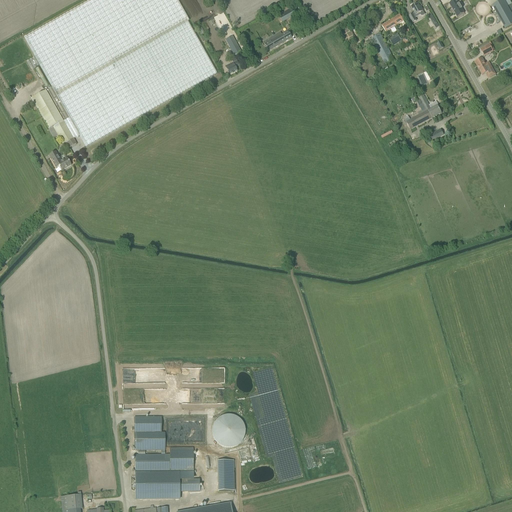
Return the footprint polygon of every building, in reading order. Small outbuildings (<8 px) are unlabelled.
[(53,127),(63,145),(73,139),(79,136),(86,148),(217,74),(187,22),(189,21),(176,0),(91,0),(24,38),(35,58),(26,62),(31,70),(39,66),(51,87),(31,99),(49,130),(53,127)] [(456,0),(455,0),(449,4),(452,10),(454,12),(457,18),(464,13),(462,9),(459,4),(456,0)] [(511,25),(511,15),(503,0),(502,0),(492,6),(506,29),(511,25)] [(423,11),(421,7),(419,7),(417,4),(411,7),(414,13),(412,14),(409,16),(413,23),(416,21),(415,18),(420,15),(420,13),(423,11)] [(482,9),(483,12),(480,14),(482,18),(493,12),(489,5),(482,9)] [(296,6),(279,16),(282,22),(300,12),(296,6)] [(399,15),(382,26),(384,30),(385,32),(390,29),(392,32),(396,30),(394,27),(403,21),(402,19),(399,15)] [(268,52),(291,38),(288,32),(281,35),(280,33),(270,38),(271,41),(264,45),(266,47),(268,52)] [(393,61),(382,38),(380,34),(371,39),(373,43),(384,65),(393,61)] [(393,46),(402,41),(397,34),(389,39),(393,46)] [(233,36),(225,40),(234,56),(241,52),(233,36)] [(490,42),(479,48),(484,56),(493,52),(492,51),(494,50),(490,42)] [(475,62),(482,75),(487,72),(490,77),(496,74),(489,62),(485,64),(482,58),(475,62)] [(236,67),(239,65),(237,61),(225,67),(229,75),(237,71),(236,67)] [(409,117),(405,119),(411,130),(431,120),(441,113),(437,106),(431,109),(429,105),(424,95),(423,94),(422,95),(421,93),(418,94),(419,97),(418,97),(419,100),(417,102),(422,112),(419,114),(420,116),(411,121),(409,117)] [(441,130),(430,136),(432,141),(443,135),(441,130)] [(393,134),(391,131),(380,137),(382,140),(393,134)] [(387,156),(404,146),(399,138),(382,148),(387,156)] [(57,155),(50,159),(56,168),(59,167),(61,171),(71,166),(67,158),(66,159),(66,158),(63,159),(63,160),(61,162),(59,159),(60,158),(58,156),(57,156),(57,155)] [(229,415),(227,415),(226,415),(225,415),(223,416),(222,416),(220,417),(219,418),(218,419),(217,420),(216,421),(215,422),(214,423),(214,424),(213,426),(213,427),(212,429),(212,430),(212,431),(212,433),(213,434),(213,436),(213,437),(214,439),(215,440),(216,441),(217,443),(218,444),(219,445),(220,445),(221,446),(223,447),(224,447),(225,448),(227,448),(228,448),(230,448),(231,448),(233,448),(234,447),(236,447),(237,446),(238,445),(239,444),(240,443),(241,442),(242,441),(243,440),(244,438),(244,437),(245,436),(245,434),(245,433),(245,431),(245,430),(245,429),(245,427),(244,426),(244,424),(243,423),(242,422),(241,421),(240,420),(239,419),(238,418),(237,417),(236,416),(234,416),(233,415),(232,415),(230,415),(229,415)] [(134,433),(154,433),(154,432),(153,418),(134,418),(134,433)] [(164,433),(154,433),(134,433),(134,448),(135,448),(135,451),(142,451),(142,448),(165,447),(165,433),(164,433)] [(135,481),(135,495),(180,494),(180,492),(180,480),(175,480),(144,480),(144,479),(144,474),(170,474),(193,474),(193,466),(193,448),(170,448),(170,455),(135,455),(135,471),(136,471),(136,481),(135,481)] [(220,491),(236,491),(235,461),(219,461),(220,491)] [(199,480),(180,480),(180,492),(199,492),(201,492),(201,487),(199,487),(199,480)] [(82,509),(81,495),(61,497),(62,511),(80,511),(81,509),(82,509)] [(231,511),(230,503),(179,511),(231,511)]
